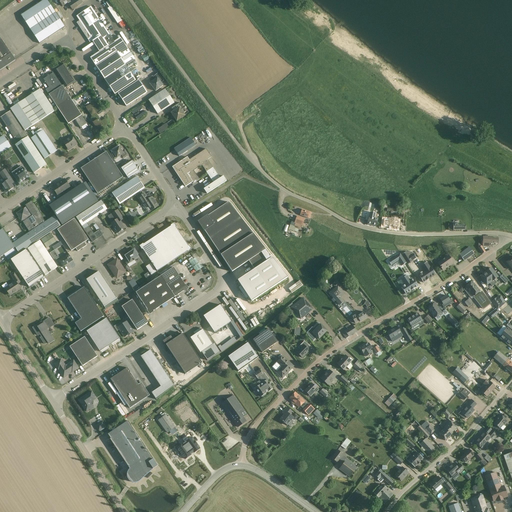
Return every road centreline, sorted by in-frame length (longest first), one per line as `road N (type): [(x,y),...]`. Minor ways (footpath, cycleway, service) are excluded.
road 1 (residential): [(241,464),(256,424),(315,364),(485,258),(509,234)]
road 2 (unclassified): [(52,401),(221,290),(223,275),(175,204)]
road 3 (residential): [(509,234),(373,230),(288,192),(248,156)]
road 4 (unclassified): [(0,321),(175,204)]
road 5 (residential): [(388,511),(470,437),(511,382)]
road 6 (unclassified): [(125,125),(64,42),(0,82)]
road 7 (unclassified): [(0,208),(125,125)]
road 8 (unclassified): [(125,511),(52,401)]
